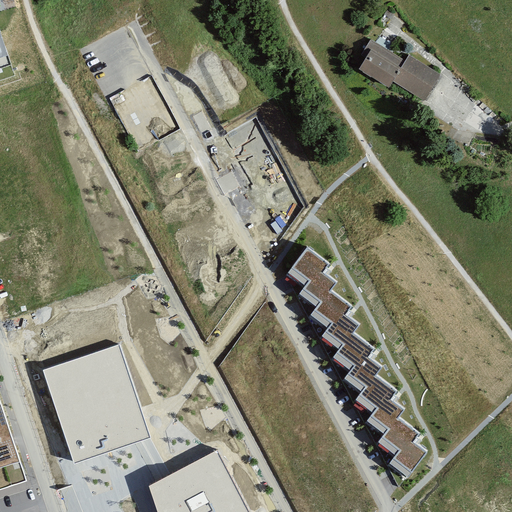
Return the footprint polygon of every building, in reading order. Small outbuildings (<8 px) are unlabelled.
[(0,73),(13,70),(0,30),(0,73)] [(370,53),(357,73),(386,91),(391,84),(422,104),(440,77),(408,56),(403,63),(370,42),(365,50),(370,53)] [(384,467),(408,484),(430,453),(417,444),(423,435),(402,420),(409,411),(395,401),(401,393),(379,377),(386,368),(372,359),(379,350),(357,335),(364,326),(350,316),(356,307),(341,297),(335,292),(341,283),(329,274),(332,270),(331,269),(333,265),(323,258),(307,247),(285,278),(302,290),(295,299),(312,311),(305,320),(323,332),(318,339),(336,352),(330,361),(348,373),(342,383),(359,395),(352,405),(368,416),(363,423),(381,436),(375,444),(392,456),(384,467)] [(118,346),(42,373),(70,462),(149,433),(118,346)] [(0,470),(20,463),(0,400),(0,470)] [(247,511),(214,449),(148,488),(156,511),(247,511)]
